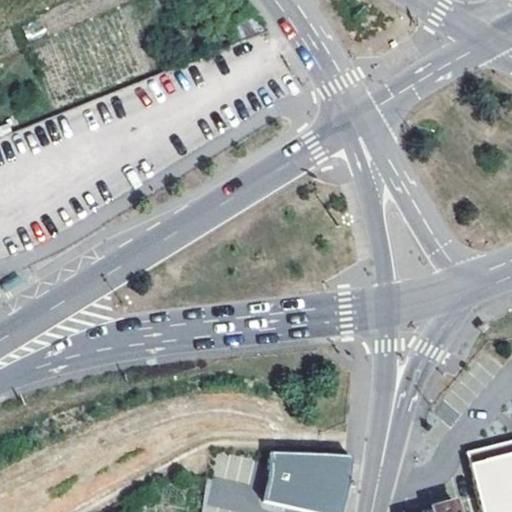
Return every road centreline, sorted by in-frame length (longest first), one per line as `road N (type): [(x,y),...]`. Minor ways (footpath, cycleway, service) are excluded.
road 1 (secondary): [(356,117),(0,343)]
road 2 (secondary): [(0,378),(119,340),(387,305)]
road 3 (secondary): [(356,117),(465,283)]
road 4 (secondary): [(356,117),(387,305)]
road 5 (secondary): [(486,41),(356,117)]
road 6 (secondary): [(283,0),(356,117)]
road 7 (tertiary): [(394,401),(465,283)]
